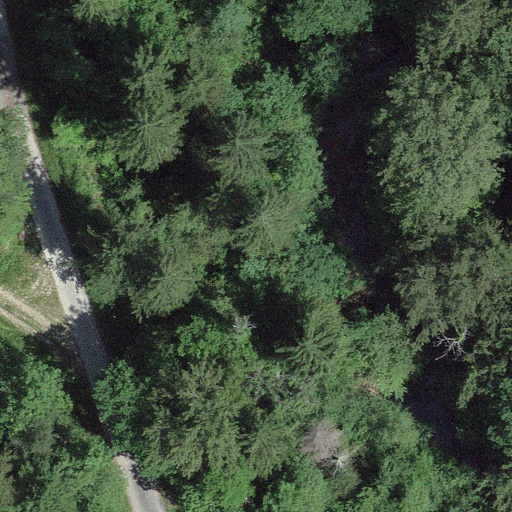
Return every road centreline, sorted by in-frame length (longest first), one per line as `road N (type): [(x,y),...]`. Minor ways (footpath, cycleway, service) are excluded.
road 1 (track): [(88,372),(0,17)]
road 2 (track): [(141,511),(88,372)]
